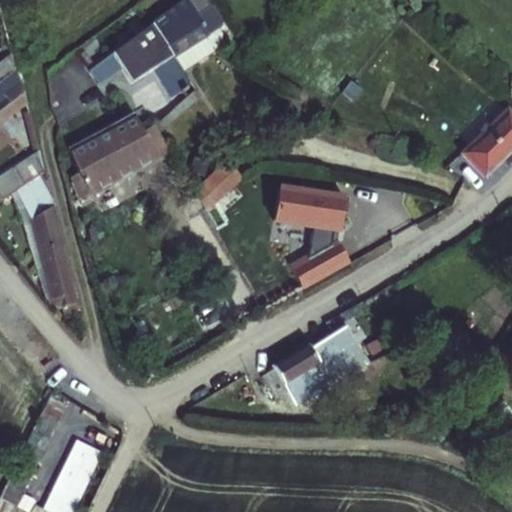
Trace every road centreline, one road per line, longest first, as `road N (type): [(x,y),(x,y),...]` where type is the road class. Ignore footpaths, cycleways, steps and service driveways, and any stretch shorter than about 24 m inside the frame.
road 1 (residential): [(0,268),(97,382),(141,403),(483,203)]
road 2 (track): [(511,488),(487,468),(429,446),(190,436),(142,414),(141,403)]
road 3 (unclassified): [(483,203),(453,159),(333,115),(234,52)]
